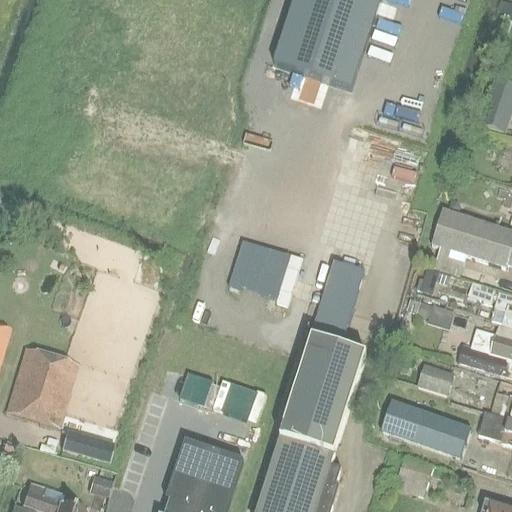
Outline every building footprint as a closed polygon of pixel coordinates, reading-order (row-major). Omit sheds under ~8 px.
[(376,19),(380,4),(381,0),(296,0),(274,69),(297,77),(328,87),(351,95),(376,19)] [(511,17),(511,6),(501,4),(498,13),(511,17)] [(511,91),(493,86),(479,132),(502,138),(511,105),(511,91)] [(458,216),(460,211),(457,205),(451,203),(448,213),(458,216)] [(511,236),(442,214),(430,249),(440,252),(433,273),(459,281),(465,260),(505,273),(506,268),(511,270),(511,236)] [(243,246),(229,292),(238,295),(253,248),(243,246)] [(291,260),(276,306),(288,310),(292,297),(296,282),(302,264),(291,260)] [(347,336),(365,273),(333,264),(316,328),(347,336)] [(439,277),(427,273),(424,283),(436,287),(439,277)] [(491,307),(495,293),(472,286),(467,299),(491,307)] [(511,300),(498,296),(493,312),(495,312),(511,316),(511,300)] [(429,323),(432,310),(422,307),(418,319),(429,323)] [(511,316),(495,312),(492,326),(511,332),(511,316)] [(0,365),(10,333),(0,329),(0,365)] [(511,343),(495,338),(476,333),(470,352),(462,350),(457,367),(511,383),(511,343)] [(330,470),(365,362),(312,345),(310,351),(258,511),(332,511),(338,492),(335,491),(341,474),(330,470)] [(78,366),(24,352),(8,416),(62,430),(78,366)] [(454,377),(424,368),(417,390),(447,399),(454,377)] [(256,427),(265,398),(222,384),(213,413),(256,427)] [(470,433),(435,421),(390,405),(380,436),(460,463),(470,433)] [(511,423),(504,421),(484,416),(478,439),(502,446),(501,449),(511,452),(511,423)] [(66,434),(61,454),(108,468),(114,448),(66,434)] [(227,511),(243,465),(185,446),(165,504),(169,505),(167,511),(227,511)] [(404,461),(393,492),(423,501),(433,471),(404,461)] [(108,501),(112,485),(98,481),(94,497),(108,501)] [(63,499),(43,493),(29,488),(21,510),(27,511),(67,511),(60,510),(63,499)]
